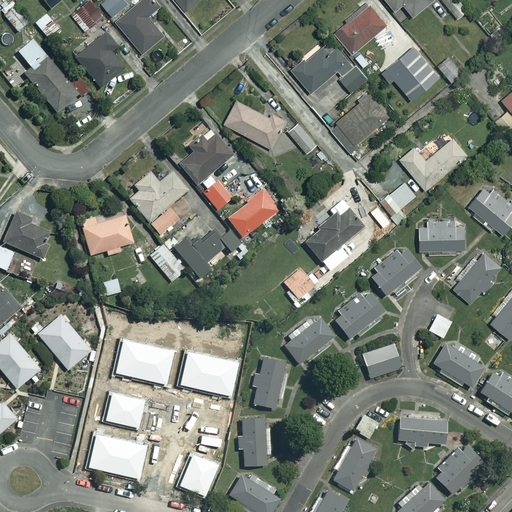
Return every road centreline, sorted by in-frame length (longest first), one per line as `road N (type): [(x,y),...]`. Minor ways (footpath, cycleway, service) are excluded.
road 1 (residential): [(282,0),(86,163),(41,162),(0,115)]
road 2 (residential): [(21,478),(159,511)]
